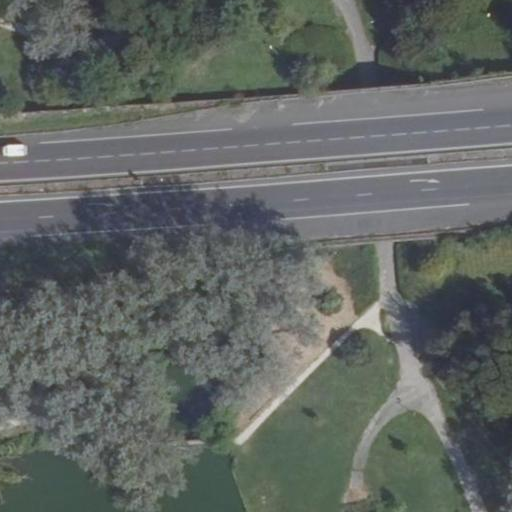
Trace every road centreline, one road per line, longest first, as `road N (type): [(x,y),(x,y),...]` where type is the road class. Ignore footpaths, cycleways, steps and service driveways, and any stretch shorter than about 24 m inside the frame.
road 1 (trunk): [(511,117),(0,163)]
road 2 (trunk): [(0,221),(511,182)]
